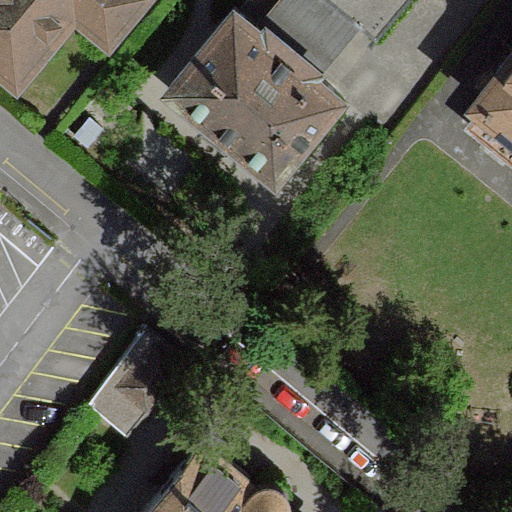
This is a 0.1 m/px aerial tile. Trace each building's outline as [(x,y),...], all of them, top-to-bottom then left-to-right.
[(0,0),(0,58),(19,75),(76,4),(111,33),(137,0),(0,0)] [(288,0),(268,25),(317,64),(356,19),(378,37),(408,0),(288,0)] [(312,70),(317,64),(268,25),(264,30),(236,8),(172,84),(277,170),(340,95),(312,70)] [(511,56),(483,92),(511,115),(511,56)] [(188,359),(147,325),(90,401),(128,431),(188,359)] [(206,439),(141,511),(293,511),(285,506),(289,491),(281,476),(267,473),(253,479),(206,439)]
